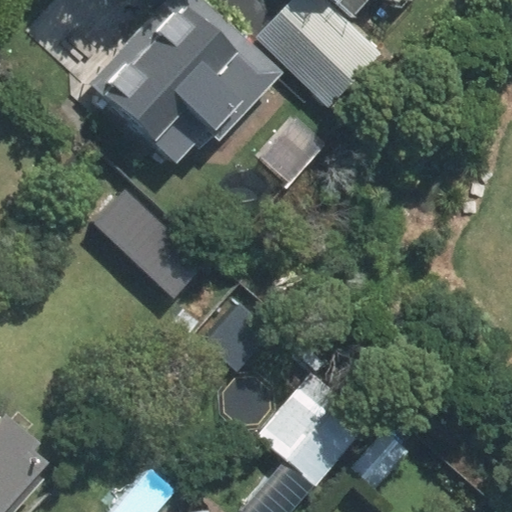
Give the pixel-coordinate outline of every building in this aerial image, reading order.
[(209,139),(273,71),(196,0),(158,0),(80,84),(166,164),(199,130),(209,139)] [(379,53),(321,0),(288,0),(252,40),(328,109),(379,53)] [(330,0),(348,16),(362,0),(373,0),(375,1),(375,0),(330,0)] [(0,500),(27,470),(9,454),(22,439),(0,419),(0,500)] [(225,511),(181,471),(142,511),(225,511)]
